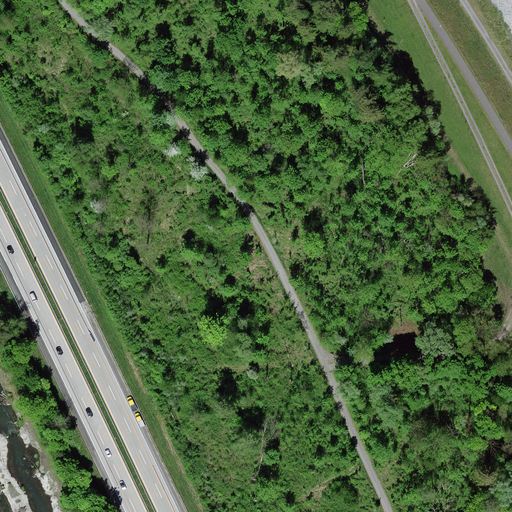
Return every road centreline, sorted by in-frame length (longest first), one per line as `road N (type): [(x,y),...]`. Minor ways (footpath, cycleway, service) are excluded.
road 1 (track): [(63,0),(248,204),(395,511)]
road 2 (motorway): [(167,511),(0,164)]
road 3 (motorway): [(0,234),(134,511)]
road 4 (track): [(411,0),(511,216)]
road 5 (track): [(511,286),(330,375)]
road 6 (track): [(419,0),(511,142)]
